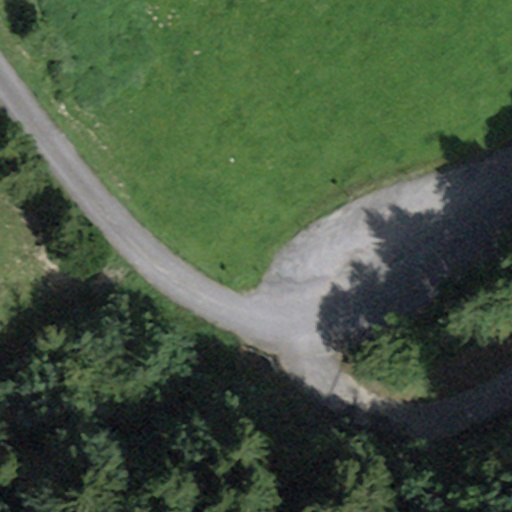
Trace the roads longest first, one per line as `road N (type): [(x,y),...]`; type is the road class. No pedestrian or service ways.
road 1 (track): [(293,319),(222,310),(126,239),(0,72)]
road 2 (track): [(293,319),(332,388),(359,402),(428,416),(511,393)]
